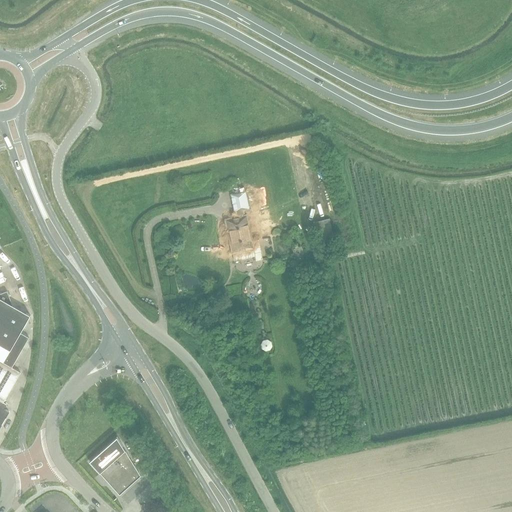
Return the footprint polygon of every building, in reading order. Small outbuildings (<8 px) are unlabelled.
[(237,218),(226,220),(231,246),(233,252),(234,261),(254,256),(255,260),(262,259),(260,247),(253,248),(246,216),(244,216),(242,210),(248,208),(245,192),(232,195),(235,211),(236,211),(237,218)] [(329,219),(313,223),(317,243),(333,239),(329,219)] [(2,264),(5,272),(14,269),(12,261),(2,264)] [(12,282),(10,287),(20,290),(22,285),(12,282)] [(0,428),(9,412),(4,409),(7,404),(3,402),(21,372),(12,367),(29,338),(20,333),(30,316),(12,306),(7,291),(0,293),(0,428)] [(263,340),(260,344),(261,348),(265,351),(270,349),(272,345),(271,341),(267,339),(263,340)] [(138,477),(130,468),(134,465),(117,437),(89,462),(100,473),(103,470),(113,481),(110,484),(110,483),(109,484),(119,495),(141,476),(140,474),(139,475),(140,476),(138,477)]
